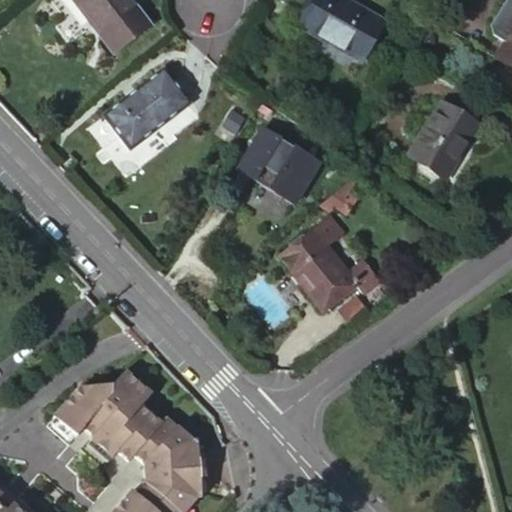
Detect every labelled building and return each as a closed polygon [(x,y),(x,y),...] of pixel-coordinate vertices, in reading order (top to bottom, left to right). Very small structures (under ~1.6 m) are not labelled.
[(93,18),(82,0),(76,0),(88,21),(93,18)] [(145,33),(125,0),(82,0),(93,18),(88,21),(109,55),(145,33)] [(329,0),(320,0),(301,33),(361,69),(384,32),(329,0)] [(497,43),(504,47),(511,35),(511,8),(511,9),(495,35),(497,43)] [(511,35),(494,64),(511,75),(511,35)] [(166,71),(109,118),(136,151),(193,103),(166,71)] [(472,130),(438,109),(407,161),(442,182),(472,130)] [(264,129),(254,146),(240,169),(255,178),(296,203),(321,162),(264,129)] [(345,180),(343,182),(351,188),(358,176),(354,172),(345,180)] [(358,176),(351,188),(363,196),(369,188),(358,176)] [(343,182),(322,200),(336,209),(338,205),(343,199),(355,208),(363,196),(351,188),(343,182)] [(343,199),(338,205),(351,214),(355,208),(343,199)] [(364,286),(377,275),(379,273),(369,261),(354,274),(332,248),(338,243),(337,242),(346,233),(334,219),(286,259),(300,275),(306,270),(324,292),(319,297),(332,313),(364,286)] [(338,243),(332,248),(354,274),(369,261),(346,233),(337,242),(338,243)] [(324,292),(306,270),(300,275),(319,297),(324,292)] [(377,275),(364,286),(371,294),(386,281),(379,273),(377,275)] [(151,397),(124,375),(112,388),(83,376),(57,406),(80,425),(87,417),(97,426),(95,429),(116,446),(121,441),(133,450),(138,444),(148,453),(149,472),(139,484),(136,481),(115,504),(117,507),(112,511),(35,511),(15,494),(13,497),(3,488),(5,485),(0,480),(0,511),(186,511),(200,496),(198,474),(197,449),(166,421),(161,426),(141,409),(151,397)]
